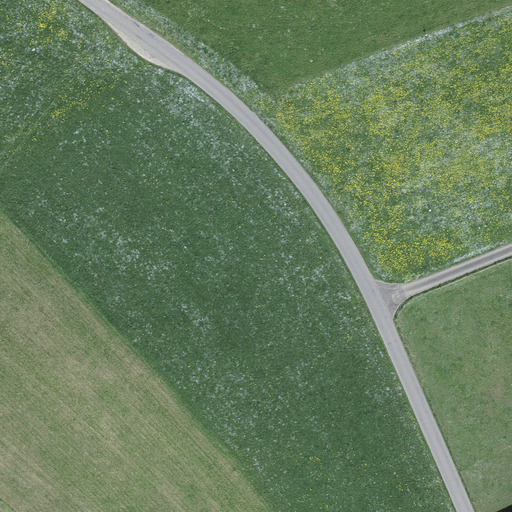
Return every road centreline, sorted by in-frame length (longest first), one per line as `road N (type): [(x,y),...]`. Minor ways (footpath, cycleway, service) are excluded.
road 1 (unclassified): [(93,0),(226,98),(304,184),(375,301),(462,511)]
road 2 (track): [(511,247),(375,301)]
